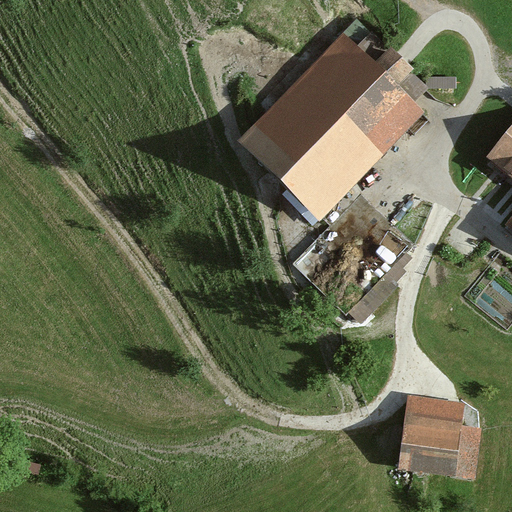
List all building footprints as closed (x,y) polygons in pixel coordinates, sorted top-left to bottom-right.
[(421,68),(399,47),(389,58),(357,27),(242,145),(324,224),(439,106),(411,79),(421,68)] [(511,132),(492,156),(511,172),(511,220),(509,224),(511,226),(511,132)] [(392,226),(404,204),(393,197),(380,220),(392,226)] [(405,292),(391,278),(355,314),(369,328),(405,292)] [(479,434),(457,431),(460,406),(406,400),(399,467),(443,472),(443,474),(474,478),(479,434)]
